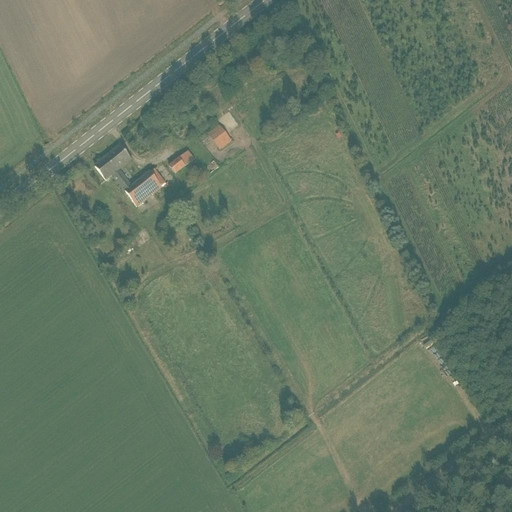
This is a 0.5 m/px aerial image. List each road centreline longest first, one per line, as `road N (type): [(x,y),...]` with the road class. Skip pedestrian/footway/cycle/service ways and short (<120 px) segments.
road 1 (secondary): [(0,209),(265,0)]
road 2 (track): [(511,420),(397,511)]
